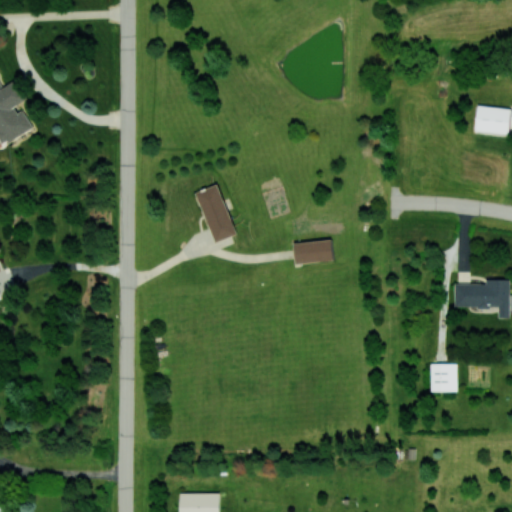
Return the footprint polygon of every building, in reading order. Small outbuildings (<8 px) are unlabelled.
[(33,128),(21,106),(28,102),(16,80),(2,87),(0,82),(0,138),(3,144),(33,128)] [(474,129),(508,134),(511,109),(478,104),(474,129)] [(236,234),(218,183),(196,191),(214,242),(236,234)] [(295,262),(334,260),(333,239),(294,241),(295,262)] [(454,283),(454,306),(499,307),(499,317),(510,317),(511,279),(486,278),(486,283),(454,283)] [(458,390),(458,363),(431,363),(431,390),(458,390)] [(219,511),(220,492),(181,492),(180,511),(219,511)]
